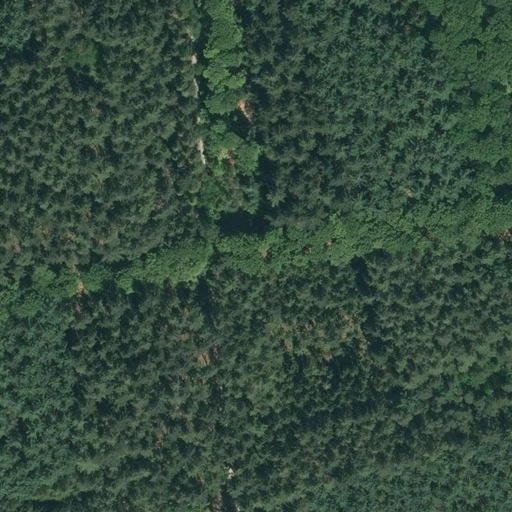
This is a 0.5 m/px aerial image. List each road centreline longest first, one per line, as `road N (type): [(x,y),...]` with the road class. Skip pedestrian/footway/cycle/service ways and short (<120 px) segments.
road 1 (track): [(202,259),(511,207)]
road 2 (track): [(185,0),(202,259)]
road 3 (track): [(202,259),(231,511)]
road 4 (track): [(0,291),(202,259)]
